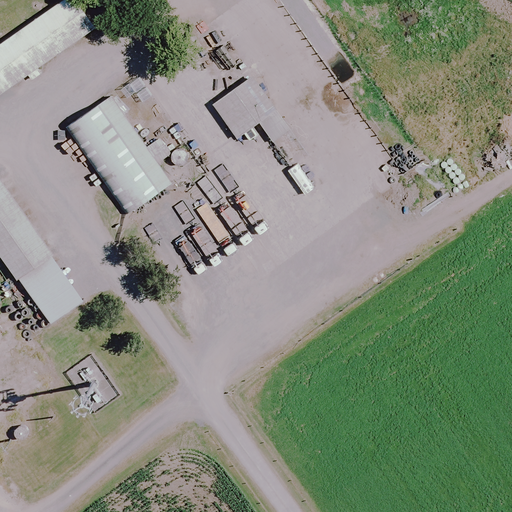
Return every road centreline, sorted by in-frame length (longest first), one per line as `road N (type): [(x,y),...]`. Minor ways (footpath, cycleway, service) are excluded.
road 1 (track): [(0,134),(7,128),(289,511)]
road 2 (track): [(33,511),(288,318),(289,269),(270,227)]
